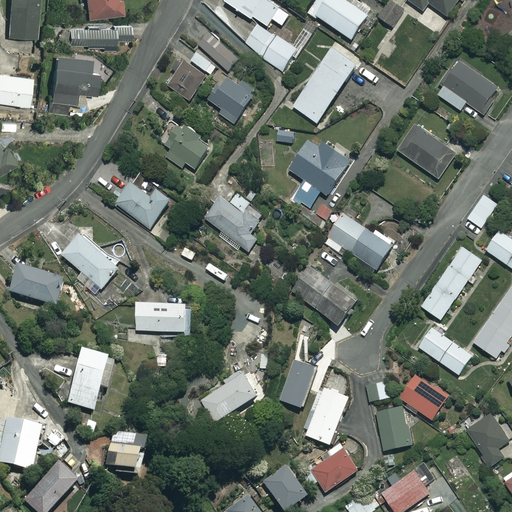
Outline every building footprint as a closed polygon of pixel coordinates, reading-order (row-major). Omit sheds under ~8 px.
[(34,0),(7,0),(9,37),(35,37),(34,0)] [(84,0),(87,18),(121,13),(119,0),(84,0)] [(280,8),(268,0),(227,0),(226,2),(252,19),(254,16),(268,26),(280,8)] [(368,15),(344,0),(325,0),(325,1),(324,0),(317,0),(309,12),(351,39),(368,15)] [(458,0),(407,0),(423,11),(429,3),(446,17),(458,0)] [(404,11),(390,1),(379,18),(393,27),(404,11)] [(130,24),(53,27),(54,45),(131,42),(130,24)] [(297,49),(258,25),(247,43),(282,71),(297,49)] [(239,59),(212,36),(202,48),(229,71),(239,59)] [(360,60),(335,43),(293,107),(318,124),(360,60)] [(217,67),(198,52),(191,60),(211,75),(217,67)] [(88,55),(52,54),(50,115),(67,116),(68,104),(82,104),(82,93),(93,93),(94,71),(87,71),(88,55)] [(457,61),(443,83),(445,85),(438,96),(460,111),(467,100),(481,109),(496,86),(457,61)] [(206,77),(185,62),(169,87),(190,101),(206,77)] [(31,75),(0,71),(0,103),(27,107),(31,75)] [(240,86),(226,77),(210,101),(223,110),(220,114),(235,124),(257,91),(243,81),(240,86)] [(200,141),(203,137),(185,124),(181,129),(169,120),(156,139),(171,150),(167,157),(183,168),(188,161),(197,167),(210,148),(200,141)] [(456,154),(417,126),(399,151),(438,179),(456,154)] [(295,132),(279,130),(278,142),(294,143),(295,132)] [(319,147),(308,140),(290,170),(304,179),(293,197),(312,208),(322,192),(328,196),(350,160),(322,143),(319,147)] [(0,146),(0,172),(15,163),(3,144),(0,146)] [(151,197),(132,183),(117,203),(150,229),(172,200),(157,189),(151,197)] [(265,215),(237,194),(230,203),(223,197),(206,219),(249,252),(259,240),(250,233),(265,215)] [(498,204),(485,195),(468,219),(482,228),(498,204)] [(374,233),(344,214),(325,243),(340,253),(344,248),(376,269),(395,242),(376,230),(374,233)] [(511,239),(499,231),(486,250),(511,268),(511,239)] [(77,278),(92,291),(97,284),(102,288),(121,266),(82,232),(63,254),(83,272),(77,278)] [(482,261),(463,247),(422,307),(441,320),(482,261)] [(347,292),(309,266),(291,291),(340,326),(360,298),(348,290),(347,292)] [(64,281),(16,267),(9,293),(56,307),(64,281)] [(511,336),(511,286),(474,343),(497,358),(511,336)] [(137,301),(136,330),(184,331),(184,335),(190,335),(190,302),(137,301)] [(472,355),(432,328),(419,347),(459,375),(472,355)] [(106,358),(79,352),(67,404),(94,411),(106,358)] [(316,366),(295,359),(281,400),(302,407),(316,366)] [(258,394),(244,372),(201,400),(215,422),(258,394)] [(448,396),(416,374),(400,398),(432,419),(448,396)] [(391,398),(387,379),(367,383),(370,402),(391,398)] [(350,397),(326,388),(307,435),(331,445),(350,397)] [(411,445),(403,406),(377,412),(385,450),(411,445)] [(509,441),(491,414),(466,431),(490,467),(504,457),(498,448),(509,441)] [(40,428),(0,420),(0,463),(32,470),(40,428)] [(132,476),(140,437),(119,432),(118,435),(112,434),(105,468),(121,471),(120,474),(132,476)] [(359,470),(344,448),(304,475),(311,485),(319,480),(326,492),(359,470)] [(48,511),(77,480),(58,463),(23,501),(35,511),(48,511)] [(284,511),(304,501),(285,469),(264,482),(280,511),(284,511)] [(402,511),(430,493),(414,471),(382,494),(395,511),(402,511)] [(371,511),(380,505),(367,489),(345,506),(350,511),(371,511)] [(257,511),(247,496),(225,511),(257,511)]
